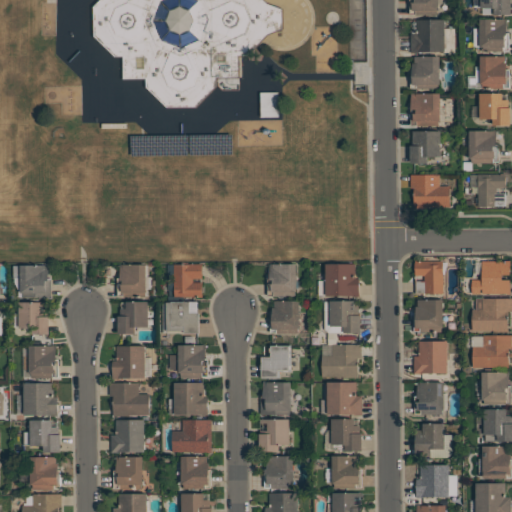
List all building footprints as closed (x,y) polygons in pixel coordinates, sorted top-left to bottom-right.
[(285,8),(270,3),(266,0),(103,0),(96,8),(96,35),(117,56),(124,57),(124,78),(148,78),(148,86),(168,107),(199,107),(220,85),(242,85),(240,55),(252,55),(270,32),(285,29),(285,8)] [(439,0),(439,10),(437,10),(437,14),(415,14),(410,14),(410,0),(439,0)] [(511,0),(511,14),(492,14),(492,8),(481,7),(474,7),(474,0),(511,0)] [(455,53),(444,53),(444,51),(411,51),(411,33),(416,33),(416,19),(445,19),(445,28),(455,28),(455,53)] [(507,19),(507,33),(509,33),(509,50),(503,50),(503,51),(482,51),(482,47),(480,47),(480,19),(507,19)] [(411,88),(411,69),(413,69),(413,61),(414,61),(414,56),(440,56),(440,84),(439,84),(439,88),(416,88),(411,88)] [(480,56),(505,56),(505,62),(507,62),(507,69),(510,69),(510,87),(504,87),(504,88),(482,88),(482,84),(480,84),(480,56)] [(279,92),(261,92),(262,117),(280,117),(279,92)] [(441,93),(441,121),(438,121),(438,125),(417,125),(417,124),(411,124),(411,93),(441,93)] [(509,99),(509,107),(511,107),(510,125),(493,125),(493,119),(480,119),(480,93),(502,93),(502,99),(509,99)] [(342,100),(296,101),(296,131),(343,130),(342,100)] [(496,130),(496,144),(499,144),(499,162),(493,162),(493,163),(471,163),(471,158),(470,158),(470,130),(491,130),(496,130)] [(441,156),(428,156),(428,163),(411,163),(411,145),(413,145),(413,131),(441,131),(441,156)] [(296,135),(296,165),(312,164),(343,164),(342,134),(296,135)] [(440,174),(440,185),(450,185),(450,207),(429,207),(429,208),(414,208),(414,188),(411,188),(411,174),(440,174)] [(505,206),(478,206),(478,174),(506,174),(506,188),(497,188),(497,193),(505,193),(505,206)] [(510,294),(482,294),(482,289),(481,289),(481,294),(472,294),(472,280),(482,280),(482,260),(510,260),(510,274),(502,274),(502,279),(510,279),(510,294)] [(443,261),(443,293),(425,293),(425,292),(416,292),(416,280),(424,280),(424,275),(415,275),(415,261),(443,261)] [(297,263),(297,291),(296,291),(296,296),(273,296),(273,295),(268,295),(268,278),(270,278),(270,263),(274,263),(297,263)] [(49,264),(49,279),(51,279),(51,297),(23,297),(23,293),(21,293),(21,278),(14,278),(14,265),(21,265),(45,265),(45,264),(49,264)] [(118,297),(118,278),(120,278),(120,264),(123,264),(147,264),(147,289),(148,289),(148,292),(145,292),(145,296),(124,296),(124,297),(118,297)] [(202,264),(202,278),(193,278),(193,282),(202,282),(202,295),(174,295),(174,264),(202,264)] [(326,264),(355,264),(355,277),(360,277),(360,296),(354,296),(354,295),(326,296),(326,264)] [(472,332),(472,309),(476,309),(476,297),(484,297),(484,298),(511,298),(511,311),(508,311),(508,332),(472,332)] [(414,331),(414,312),(416,312),(416,306),(417,306),(417,299),(443,299),(443,327),(442,327),(442,331),(414,331)] [(359,300),(359,315),(361,315),(361,332),(329,332),(325,329),(325,311),(331,311),(331,300),(359,300)] [(149,301),(149,327),(136,327),(136,333),(118,333),(118,316),(121,316),(121,308),(127,308),(127,301),(149,301)] [(300,328),(298,328),(298,333),(277,333),(277,332),(271,332),(271,314),(273,314),(273,308),(274,308),(274,301),(300,301),(300,328)] [(35,334),(35,327),(20,327),(20,302),(50,302),(50,306),(41,306),(41,313),(50,313),(50,334),(35,334)] [(167,302),(190,302),(190,312),(199,312),(199,333),(184,333),(184,331),(167,331),(167,302)] [(511,348),(509,348),(509,368),(485,368),(485,367),(473,367),(473,346),(472,346),(472,336),(483,336),(483,335),(511,334),(511,348)] [(448,373),(421,373),(421,374),(414,374),(414,356),(419,356),(419,340),(448,340),(448,373)] [(59,377),(53,377),(31,377),(31,374),(30,374),(30,369),(24,369),(24,355),(30,355),(30,345),(54,345),(54,344),(56,344),(56,359),(59,359),(59,377)] [(208,376),(202,376),(202,377),(181,377),(181,373),(179,373),(179,369),(170,369),(170,354),(179,354),(179,344),(206,344),(206,358),(208,358),(208,376)] [(261,378),(261,356),(270,356),(270,344),(291,344),(291,371),(280,371),(280,378),(261,378)] [(362,344),(362,358),(358,358),(358,377),(322,377),(322,355),(332,355),(332,344),(362,344)] [(113,378),(113,361),(117,361),(117,346),(146,346),(146,377),(120,377),(120,378),(113,378)] [(482,372),(509,372),(509,385),(511,385),(511,403),(506,403),(506,404),(480,404),(480,398),(482,398),(482,372)] [(291,382),(291,410),(290,410),(290,414),(261,414),(261,397),(263,397),(263,381),(268,381),(268,382),(291,382)] [(150,415),(114,415),(114,396),(110,396),(110,382),(139,382),(139,393),(150,393),(150,415)] [(204,382),(204,397),(208,397),(208,414),(175,414),(175,382),(204,382)] [(362,415),(356,415),(356,414),(328,414),(328,382),(357,382),(357,395),(362,395),(362,415)] [(445,382),(445,410),(443,410),(443,414),(415,414),(415,396),(417,396),(417,382),(445,382)] [(25,415),(25,383),(54,383),(54,397),(58,397),(58,415),(25,415)] [(507,408),(507,415),(511,415),(511,441),(486,441),(486,434),(484,434),(484,408),(507,408)] [(360,425),(360,433),(363,433),(362,451),(346,450),(333,449),(333,444),(332,444),(332,418),(354,418),(354,425),(360,425)] [(61,452),(44,452),(44,445),(31,445),(24,445),(24,432),(30,432),(30,421),(31,421),(31,419),(53,419),(53,427),(61,427),(61,452)] [(111,452),(111,435),(116,435),(116,419),(145,419),(145,451),(117,451),(117,452),(111,452)] [(212,419),(212,452),(199,452),(199,451),(172,451),(172,430),(183,430),(183,419),(212,419)] [(290,419),(290,444),(279,444),(279,451),(260,451),(260,433),(268,433),(268,423),(260,423),(260,419),(290,419)] [(416,435),(423,435),(423,423),(445,423),(445,434),(452,434),(452,453),(449,457),(431,457),(431,456),(416,456),(416,435)] [(511,446),(511,459),(511,477),(507,477),(507,478),(484,478),(484,474),(483,474),(483,446),(511,446)] [(266,455),(294,455),(294,483),(291,483),(291,488),(271,488),(271,487),(265,487),(265,471),(266,471),(266,455)] [(362,487),(356,487),(356,488),(334,488),(334,483),(333,483),(333,455),(358,455),(358,460),(360,460),(360,469),(362,469),(362,487)] [(33,489),(33,485),(31,485),(31,456),(57,456),(57,463),(59,463),(59,468),(61,468),(61,485),(55,485),(55,489),(33,489)] [(144,456),(144,484),(142,484),(142,489),(120,489),(120,488),(114,488),(114,470),(117,470),(117,456),(144,456)] [(211,488),(205,488),(205,489),(184,489),(184,484),(182,484),(182,456),(207,456),(207,462),(210,462),(210,470),(211,470),(211,488)] [(450,497),(424,497),(416,497),(416,479),(421,479),(421,465),(450,465),(450,497)] [(511,511),(476,511),(476,483),(505,482),(505,497),(511,497),(511,511)] [(363,492),(333,492),(333,511),(363,511),(363,504),(356,504),(355,496),(363,496),(363,492)] [(23,511),(59,511),(59,507),(62,507),(62,493),(33,494),(33,504),(23,504),(23,511)] [(148,511),(148,493),(119,493),(119,507),(113,507),(113,511),(148,511)] [(213,511),(213,507),(211,507),(211,499),(204,499),(204,493),(182,493),(182,511),(213,511)] [(299,511),(299,493),(270,493),(270,507),(266,507),(266,511),(299,511)]
